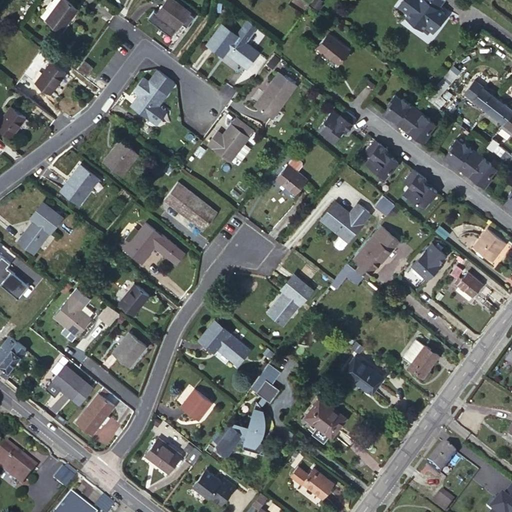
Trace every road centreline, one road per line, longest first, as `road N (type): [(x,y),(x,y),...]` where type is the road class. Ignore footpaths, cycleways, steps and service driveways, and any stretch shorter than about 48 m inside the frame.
road 1 (residential): [(0,185),(92,115),(145,48),(188,78),(199,100)]
road 2 (residential): [(102,471),(136,428),(177,325),(224,261),(245,246)]
road 3 (tertiary): [(368,511),(511,318)]
road 4 (residential): [(511,224),(347,102)]
road 5 (residential): [(102,471),(0,390)]
